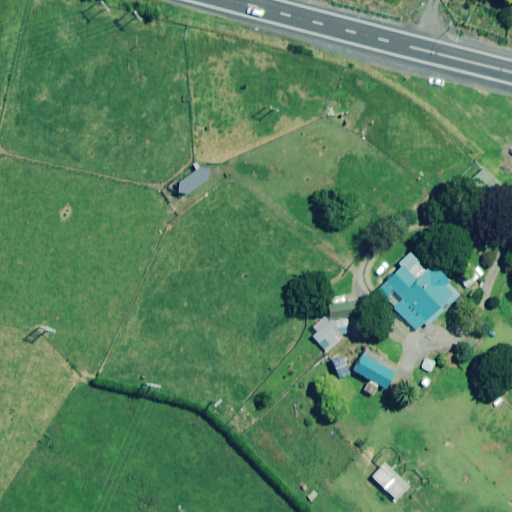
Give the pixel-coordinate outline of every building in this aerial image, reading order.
[(207,171),(196,169),(175,180),(171,192),(181,193),(203,182),(207,171)] [(424,272),(408,256),(383,282),(401,300),(392,309),(416,332),(453,293),(441,282),(443,280),(429,266),(424,272)] [(477,278),(469,268),(454,280),(463,290),(477,278)] [(383,285),(375,292),(384,301),(391,294),(383,285)] [(335,330),(355,328),(353,305),(325,308),(327,322),(310,336),(316,343),(322,338),(329,346),(341,336),(335,330)] [(366,380),(361,391),(371,397),(377,385),(382,388),(391,372),(374,363),(377,357),(363,349),(351,372),(366,380)] [(347,374),(339,357),(329,361),(336,379),(347,374)] [(431,358),(419,361),(422,373),(433,370),(431,358)] [(406,487),(382,464),(370,477),(394,500),(406,487)]
